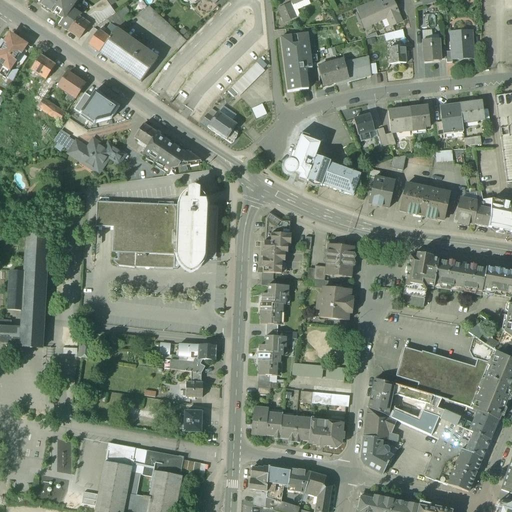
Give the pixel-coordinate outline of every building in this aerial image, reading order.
[(77,0),(36,0),(40,3),(39,4),(53,14),(54,13),(58,15),(59,13),(65,16),(70,9),(71,9),(77,0)] [(103,0),(92,8),(94,13),(101,13),(110,7),(117,2),(116,0),(103,0)] [(380,0),(376,0),(367,4),(369,10),(382,4),(380,0)] [(396,10),(393,11),(392,8),(392,7),(389,1),(382,4),(369,10),(358,15),(362,24),(370,21),(371,23),(388,16),(392,25),(390,26),(390,27),(401,22),(396,10)] [(290,5),(278,10),(284,23),(296,18),(290,5)] [(186,42),(149,7),(139,13),(178,50),(186,42)] [(92,8),(78,18),(83,21),(94,13),(92,8)] [(71,9),(70,9),(65,16),(59,25),(69,32),(78,18),(81,16),(71,9)] [(107,20),(111,25),(116,29),(128,21),(121,11),(107,20)] [(78,18),(69,32),(79,39),(89,25),(83,21),(78,18)] [(116,29),(111,25),(106,32),(107,35),(105,37),(109,39),(115,30),(116,29)] [(109,39),(99,53),(141,82),(157,60),(115,30),(109,39)] [(402,31),(390,34),(392,41),(404,37),(402,31)] [(98,32),(88,46),(99,53),(109,39),(105,37),(98,32)] [(297,36),(298,43),(292,44),(291,36),(280,38),(287,93),(308,90),(306,70),(312,69),(307,34),(297,36)] [(472,35),(450,36),(452,61),(473,59),(472,35)] [(25,46),(10,36),(6,42),(1,50),(0,51),(0,76),(5,80),(6,78),(11,72),(10,72),(10,69),(15,61),(18,57),(25,46)] [(439,41),(423,42),(424,62),(440,61),(440,60),(439,49),(439,41)] [(405,47),(389,48),(390,65),(406,64),(405,47)] [(24,61),(18,57),(15,61),(22,65),(24,61)] [(54,67),(40,57),(30,71),(45,81),(54,67)] [(368,57),(345,64),(348,78),(347,79),(348,80),(349,83),(371,77),(368,57)] [(267,66),(260,59),(256,63),(263,70),(267,66)] [(344,61),(336,63),(340,81),(347,79),(348,78),(345,64),(344,61)] [(256,63),(244,76),(252,84),(265,72),(263,70),(256,63)] [(336,63),(318,68),(323,87),(336,83),(336,82),(340,81),(336,63)] [(17,70),(10,72),(11,72),(6,78),(12,82),(18,71),(17,70)] [(84,86),(67,74),(58,87),(70,95),(75,98),(84,86)] [(244,76),(231,88),(237,94),(240,97),(252,84),(244,76)] [(48,91),(42,87),(30,104),(37,108),(43,99),(48,91)] [(231,88),(228,92),(233,98),(237,94),(231,88)] [(91,98),(80,114),(94,124),(111,120),(120,108),(95,91),(91,98)] [(91,98),(85,94),(74,110),(80,114),(91,98)] [(511,94),(494,97),(506,183),(511,182),(511,94)] [(70,95),(66,101),(71,104),(75,98),(70,95)] [(65,114),(43,99),(37,108),(59,123),(65,114)] [(482,102),(460,105),(462,123),(484,121),(482,102)] [(252,109),(256,119),(266,115),(262,105),(252,109)] [(460,105),(439,107),(441,123),(443,135),(463,133),(462,123),(460,105)] [(427,107),(410,109),(412,129),(413,132),(425,131),(425,127),(430,127),(427,107)] [(410,109),(388,112),(390,132),(412,129),(410,109)] [(208,128),(226,141),(232,131),(236,126),(218,113),(214,119),(208,128)] [(207,115),(201,123),(208,128),(214,119),(207,115)] [(369,116),(354,120),(358,136),(374,131),(369,116)] [(157,134),(143,125),(134,139),(147,148),(148,148),(157,135),(157,134)] [(54,141),(70,151),(76,142),(69,138),(70,137),(61,131),(54,141)] [(237,135),(232,131),(226,141),(231,144),(234,142),(236,139),(237,135)] [(201,163),(157,133),(157,134),(157,135),(148,148),(147,148),(143,154),(156,162),(157,161),(170,170),(190,166),(190,168),(198,166),(198,164),(201,163)] [(309,137),(300,134),(291,159),(291,160),(288,161),(285,162),(284,165),(283,168),(283,171),(285,173),(287,175),(290,176),(293,175),(295,174),(301,176),(299,179),(306,182),(306,181),(315,157),(320,145),(308,141),(309,137)] [(391,134),(385,136),(389,147),(395,145),(391,134)] [(385,136),(377,138),(381,150),(389,148),(389,147),(385,136)] [(480,137),(464,139),(465,146),(481,145),(480,137)] [(105,148),(93,140),(87,150),(85,149),(78,160),(98,174),(109,158),(114,149),(108,145),(105,148)] [(85,149),(76,142),(70,151),(68,154),(78,160),(85,149)] [(354,144),(343,150),(349,160),(359,155),(354,144)] [(124,156),(114,149),(109,158),(118,164),(124,156)] [(452,151),(435,152),(436,163),(453,162),(452,151)] [(330,162),(315,157),(306,181),(321,187),(322,186),(330,163),(330,162)] [(406,157),(392,159),(390,169),(403,171),(406,157)] [(361,175),(330,163),(322,186),(339,193),(341,195),(344,194),(353,198),(361,175)] [(394,182),(374,178),(369,205),(388,209),(394,182)] [(427,189),(406,184),(400,212),(421,216),(427,189)] [(186,192),(183,195),(181,198),(179,202),(178,206),(175,256),(177,261),(179,266),(182,270),(186,273),(190,274),(194,273),(197,271),(200,268),(203,265),(205,261),(206,257),(208,207),(207,203),(208,202),(207,202),(206,200),(207,199),(206,199),(204,196),(201,193),(197,190),(194,189),(190,190),(186,192)] [(449,194),(427,189),(421,216),(443,221),(449,194)] [(475,193),(469,193),(469,194),(462,194),(461,199),(477,203),(476,193),(475,193)] [(481,193),(475,193),(476,193),(477,203),(477,208),(482,209),(483,204),(482,204),(482,201),(481,193)] [(508,197),(482,201),(482,204),(483,204),(491,206),(491,200),(509,204),(508,197)] [(460,199),(455,222),(457,223),(457,224),(457,225),(459,226),(460,225),(461,225),(461,226),(463,227),(464,226),(465,227),(467,228),(468,227),(468,225),(473,226),(473,225),(477,208),(477,203),(461,199),(460,199)] [(509,204),(491,200),(491,206),(490,220),(488,228),(493,229),(494,231),(496,232),(497,233),(502,234),(504,234),(506,233),(508,233),(511,233),(511,225),(510,213),(509,204)] [(178,206),(97,203),(96,227),(113,228),(112,252),(112,253),(117,254),(135,254),(134,268),(135,268),(174,270),(175,256),(178,206)] [(218,208),(208,207),(206,257),(216,258),(218,208)] [(482,209),(477,208),(473,225),(487,228),(489,220),(490,210),(482,209)] [(281,221),(269,213),(265,219),(277,227),(281,221)] [(281,221),(277,227),(265,219),(264,234),(291,235),(291,221),(281,221)] [(49,227),(28,226),(25,274),(23,311),(22,329),(21,345),(21,347),(24,348),(24,349),(38,350),(38,348),(42,349),(47,272),(50,272),(51,264),(47,264),(49,227)] [(291,235),(264,234),(264,252),(263,252),(262,269),(263,269),(263,273),(263,274),(273,274),(281,275),(281,262),(284,262),(285,254),(287,254),(287,246),(290,246),(291,235)] [(354,249),(327,246),(327,252),(326,252),(325,268),(324,276),(325,276),(352,279),(353,267),(353,262),(353,261),(354,256),(354,255),(354,249)] [(135,254),(117,254),(117,260),(113,260),(113,262),(118,267),(135,269),(135,268),(134,268),(135,254)] [(433,257),(416,254),(415,258),(410,257),(401,304),(423,308),(426,289),(433,290),(433,288),(434,284),(438,260),(432,259),(433,257)] [(462,264),(438,260),(434,284),(458,289),(462,264)] [(485,269),(462,264),(458,289),(481,293),(482,290),(485,269)] [(325,268),(315,267),(313,281),(324,282),(325,276),(324,276),(325,268)] [(511,274),(485,269),(482,290),(511,295),(511,274)] [(25,274),(10,273),(8,310),(23,311),(25,274)] [(324,282),(313,281),(313,289),(323,290),(323,289),(331,290),(331,283),(324,282)] [(274,287),(267,286),(267,287),(267,295),(261,295),(261,304),(260,304),(260,320),(260,325),(265,325),(278,326),(279,326),(279,313),(282,313),(282,306),(285,306),(285,298),(288,298),(288,287),(274,287)] [(331,290),(323,289),(323,290),(320,319),(348,322),(348,321),(350,292),(351,292),(331,290)] [(511,295),(482,290),(481,293),(510,299),(509,305),(511,305),(511,295)] [(0,327),(0,344),(21,345),(22,329),(11,328),(0,327)] [(480,334),(471,328),(467,332),(473,337),(476,339),(480,334)] [(511,342),(511,339),(504,333),(498,346),(503,349),(500,355),(506,358),(511,342)] [(488,339),(480,334),(476,339),(485,345),(488,339)] [(277,338),(265,337),(264,347),(259,346),(259,356),(258,356),(257,371),(258,371),(258,377),(270,377),(276,377),(277,365),(280,365),(280,357),(282,357),(283,349),(286,349),(286,338),(277,338)] [(476,339),(473,337),(468,352),(472,359),(477,361),(486,377),(496,352),(485,345),(476,339)] [(498,346),(488,339),(485,345),(496,352),(500,355),(503,349),(498,346)] [(170,345),(160,344),(159,355),(169,356),(170,345)] [(92,346),(79,345),(78,358),(91,359),(92,346)] [(198,346),(179,345),(178,357),(178,358),(187,359),(197,360),(198,346)] [(204,346),(198,346),(197,360),(202,361),(215,361),(215,347),(209,347),(204,346)] [(475,368),(422,352),(421,353),(404,348),(395,377),(420,384),(417,393),(418,393),(441,400),(437,409),(467,422),(469,425),(468,426),(471,427),(477,412),(472,410),(486,377),(477,361),(475,368)] [(63,375),(75,375),(75,351),(64,350),(63,375)] [(500,355),(496,352),(486,377),(472,410),(477,412),(498,421),(511,387),(511,361),(506,358),(500,355)] [(197,360),(187,359),(186,364),(178,362),(171,361),(170,361),(169,370),(191,373),(201,374),(205,368),(201,366),(202,361),(197,360)] [(201,374),(191,373),(191,384),(186,383),(185,392),(183,392),(183,397),(185,397),(185,398),(202,398),(202,384),(201,384),(201,374)] [(394,386),(375,380),(373,389),(393,394),(394,386)] [(417,393),(394,386),(393,394),(397,395),(395,396),(415,402),(418,393),(417,393)] [(393,394),(373,389),(368,409),(388,418),(392,397),(395,396),(397,395),(393,394)] [(313,394),(301,392),(300,403),(312,404),(313,394)] [(441,400),(418,393),(415,402),(425,405),(437,409),(441,400)] [(331,395),(313,394),(312,404),(330,406),(331,395)] [(349,397),(331,395),(330,406),(348,408),(349,397)] [(437,409),(425,405),(422,412),(424,413),(434,417),(437,409)] [(368,409),(366,409),(363,438),(383,440),(389,441),(396,443),(396,442),(395,442),(397,436),(391,434),(397,422),(388,418),(368,409)] [(467,422),(437,409),(434,417),(439,418),(469,431),(471,427),(468,426),(469,425),(467,422)] [(268,413),(254,411),(251,435),(265,437),(267,415),(268,413)] [(201,413),(184,412),(184,418),(184,427),(184,432),(201,433),(201,413)] [(498,421),(477,412),(471,427),(469,431),(473,433),(490,440),(498,421)] [(434,417),(424,413),(415,430),(431,437),(439,418),(434,417)] [(282,417),(267,415),(265,437),(273,437),(273,439),(274,439),(279,440),(280,440),(282,418),(282,417)] [(296,420),(282,418),(280,440),(288,441),(287,443),(288,443),(293,443),(294,443),(296,420)] [(469,431),(439,418),(431,437),(440,441),(462,450),(465,452),(473,433),(469,431)] [(310,421),(296,420),(294,443),(295,443),(300,444),(299,444),(300,444),(300,442),(308,442),(310,421)] [(325,423),(310,421),(308,442),(308,444),(317,445),(316,447),(323,448),(323,446),(325,423)] [(342,424),(325,423),(323,446),(330,446),(330,448),(336,449),(340,445),(341,440),(342,440),(343,433),(341,433),(342,424)] [(490,440),(473,433),(465,452),(482,459),(490,440)] [(383,440),(363,438),(361,460),(363,465),(382,475),(389,460),(392,457),(387,454),(388,453),(388,451),(388,450),(387,449),(386,448),(385,448),(383,448),(382,449),(383,440)] [(462,450),(440,441),(425,477),(434,481),(447,485),(462,450)] [(135,449),(109,444),(106,459),(107,459),(106,463),(131,468),(135,449)] [(183,458),(135,449),(131,468),(130,474),(141,476),(154,478),(155,472),(179,477),(180,472),(181,472),(183,461),(183,458)] [(465,452),(462,450),(447,485),(447,486),(468,492),(482,459),(465,452)] [(511,458),(501,491),(511,494),(511,458)] [(189,462),(183,461),(181,472),(181,473),(187,474),(189,462)] [(195,463),(189,462),(187,474),(192,475),(195,463)] [(106,463),(105,463),(105,464),(99,494),(97,506),(95,511),(122,511),(126,494),(130,474),(131,468),(106,463)] [(200,464),(195,463),(192,475),(198,476),(198,475),(200,464)] [(291,470),(269,467),(268,469),(267,484),(274,485),(287,487),(287,489),(291,470)] [(264,469),(258,468),(258,470),(252,469),(248,490),(255,491),(267,493),(267,484),(268,469),(264,468),(264,469)] [(310,473),(291,470),(287,489),(294,490),(293,493),(303,494),(310,473)] [(179,477),(155,472),(154,478),(150,499),(147,511),(174,511),(181,477),(179,477)] [(326,478),(310,473),(303,494),(307,496),(308,493),(319,497),(316,511),(327,511),(332,484),(326,478)] [(141,476),(130,474),(126,494),(137,496),(141,476)] [(274,485),(267,484),(267,493),(265,509),(272,511),(275,511),(280,511),(283,504),(272,501),(274,485)] [(97,506),(99,494),(85,491),(83,503),(97,506)] [(267,493),(255,491),(253,505),(260,507),(265,509),(267,493)] [(137,496),(126,494),(122,511),(147,511),(150,499),(137,496)] [(418,506),(373,497),(373,500),(359,498),(356,511),(355,511),(354,511),(416,511),(418,507),(418,506)]
